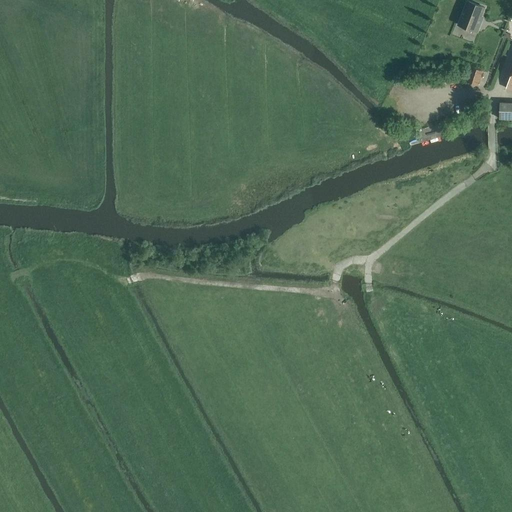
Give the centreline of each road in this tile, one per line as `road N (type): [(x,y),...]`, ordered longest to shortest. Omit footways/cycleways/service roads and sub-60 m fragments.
road 1 (track): [(371,259),(337,268),(335,295),(134,281),(59,264),(22,277)]
road 2 (track): [(495,152),(494,163),(371,259),(371,291)]
